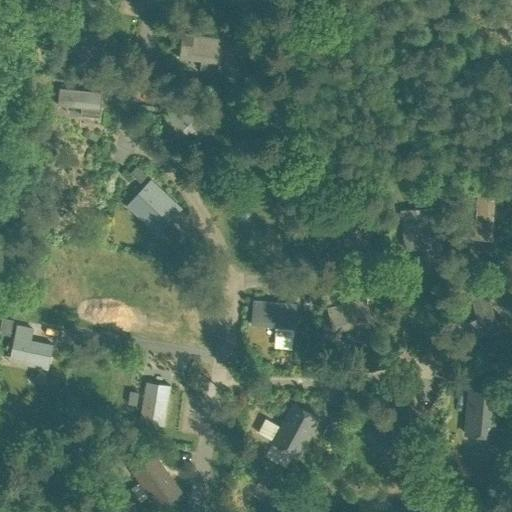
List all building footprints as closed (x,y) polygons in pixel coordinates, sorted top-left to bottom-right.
[(114,54),(112,20),(68,23),(69,48),(95,47),(95,55),(114,54)] [(218,71),(222,38),(183,33),(180,58),(202,61),(201,69),(218,71)] [(100,117),(102,92),(59,88),(58,105),(81,107),(81,115),(100,117)] [(159,98),(166,104),(175,94),(168,88),(159,98)] [(196,136),(210,122),(187,99),(156,129),(174,147),(191,130),(196,136)] [(43,127),(52,128),(53,115),(44,114),(43,127)] [(131,174),(140,182),(146,175),(138,167),(131,174)] [(160,233),(182,208),(150,179),(134,197),(152,213),(146,220),(160,233)] [(441,202),(449,202),(449,192),(441,193),(441,202)] [(501,216),(502,197),(477,195),(475,225),(467,224),(466,238),(491,240),(493,216),(501,216)] [(335,247),(369,246),(367,203),(342,204),(343,228),(334,228),(335,247)] [(406,250),(431,247),(427,208),(410,210),(412,232),(404,233),(406,250)] [(437,224),(447,224),(447,212),(437,211),(437,224)] [(495,278),(498,287),(506,285),(503,276),(495,278)] [(322,293),(324,302),(336,300),(334,291),(322,293)] [(474,338),(499,331),(489,293),(471,298),(477,319),(469,321),(474,338)] [(374,330),(366,297),(328,307),(334,332),(356,326),(358,334),(374,330)] [(294,336),(297,303),(254,300),(252,325),(276,326),(275,334),(294,336)] [(3,317),(0,331),(0,333),(10,335),(13,319),(3,317)] [(48,369),(54,344),(31,340),(34,328),(17,325),(11,353),(33,358),(31,366),(48,369)] [(302,360),(312,360),(312,347),(302,347),(302,360)] [(481,358),(480,367),(492,368),(493,359),(481,358)] [(147,381),(141,420),(164,424),(170,384),(147,381)] [(466,390),(469,434),(501,432),(498,388),(466,390)] [(385,393),(376,403),(382,409),(391,398),(385,393)] [(401,402),(372,436),(394,454),(422,420),(401,402)] [(294,404),(281,427),(265,418),(258,431),(274,440),(272,443),(297,456),(318,417),(294,404)] [(328,420),(322,432),(330,436),(336,424),(328,420)] [(440,478),(468,478),(468,434),(440,434),(440,478)] [(158,509),(182,492),(155,454),(131,471),(158,509)]
